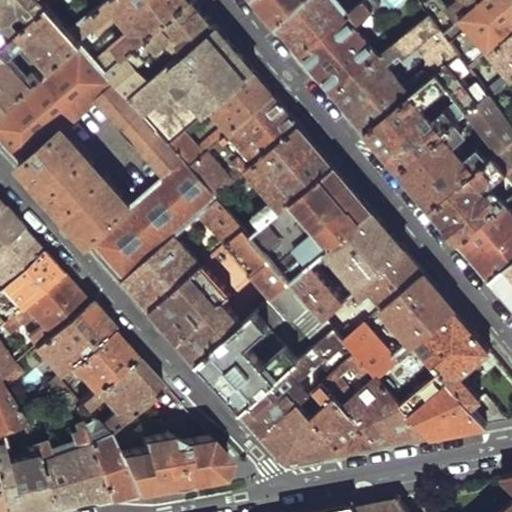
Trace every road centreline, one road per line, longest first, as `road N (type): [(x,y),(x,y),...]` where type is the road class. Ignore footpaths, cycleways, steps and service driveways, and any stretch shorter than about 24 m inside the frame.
road 1 (residential): [(511,345),(219,0)]
road 2 (residential): [(0,164),(268,464),(279,489)]
road 3 (tertiary): [(279,489),(511,444)]
road 4 (tertiary): [(158,511),(279,489)]
